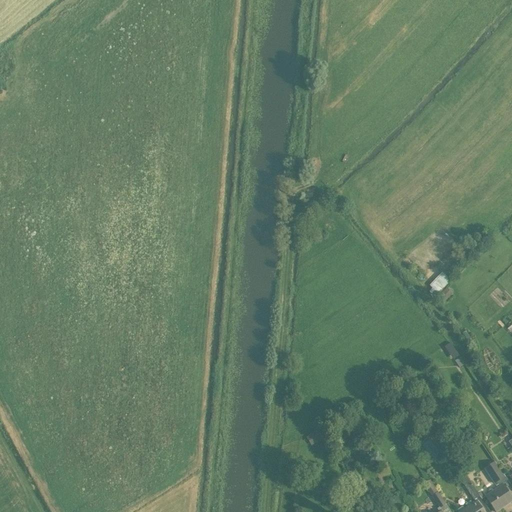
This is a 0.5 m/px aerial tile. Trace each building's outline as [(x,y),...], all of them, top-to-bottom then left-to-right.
[(442,272),(430,286),(432,288),(429,292),(435,298),(438,294),(438,295),(451,281),(442,272)] [(443,303),(452,294),(446,288),(437,297),(443,303)] [(450,342),(444,347),(455,359),(460,354),(450,342)] [(459,358),(455,361),(459,368),(464,365),(459,358)] [(410,397),(402,386),(393,393),(401,404),(410,397)] [(317,431),(310,436),(315,444),(322,439),(324,438),(318,429),(316,430),(317,431)] [(505,478),(495,462),(484,470),(494,485),(505,478)] [(480,497),(474,487),(466,475),(460,479),(474,502),(480,497)] [(446,506),(438,493),(429,480),(423,485),(429,493),(430,492),(433,496),(432,497),(439,508),(439,507),(441,509),(446,506)] [(495,511),(497,511),(511,502),(511,498),(503,485),(486,497),(495,511)] [(483,511),(477,501),(460,511),(483,511)]
